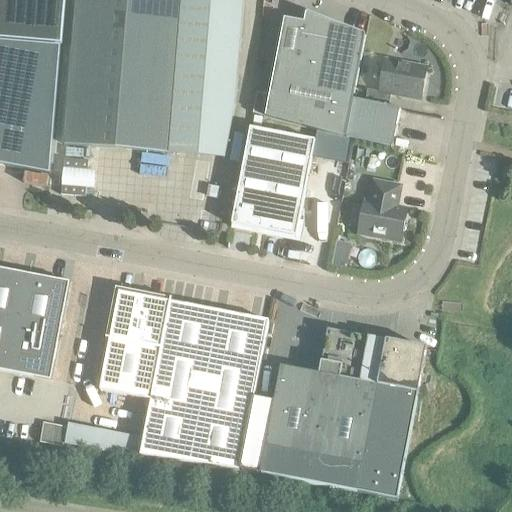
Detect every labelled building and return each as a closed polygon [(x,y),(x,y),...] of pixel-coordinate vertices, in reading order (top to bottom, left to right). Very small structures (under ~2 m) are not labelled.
[(0,0),(0,44),(61,49),(61,47),(65,0),(0,0)] [(285,21),(271,97),(267,118),(348,134),(366,37),(326,22),(325,29),(285,21)] [(0,167),(50,177),(61,49),(0,44),(0,167)] [(421,69),(418,68),(386,62),(380,94),(368,92),(366,104),(389,109),(391,97),(421,102),(425,79),(425,76),(425,73),(423,71),(421,69)] [(401,112),(355,103),(349,134),(395,143),(401,112)] [(231,128),(229,144),(242,145),(243,130),(231,128)] [(232,225),(297,238),(316,141),(251,129),(232,225)] [(138,131),(136,153),(167,155),(169,134),(138,131)] [(64,161),(63,171),(88,173),(89,163),(64,161)] [(375,183),(371,204),(365,203),(359,233),(401,242),(407,211),(398,209),(402,189),(375,183)] [(62,187),(61,197),(86,199),(86,189),(62,187)] [(0,272),(0,376),(52,388),(73,287),(0,272)] [(242,469),(270,320),(119,291),(102,385),(153,394),(143,450),(242,469)] [(258,473),(396,500),(426,349),(327,330),(318,375),(280,367),(273,405),(272,405),(258,473)] [(72,441),(69,460),(132,472),(135,454),(72,441)]
